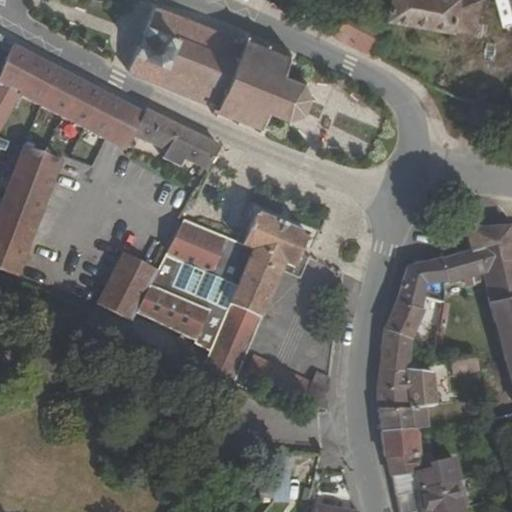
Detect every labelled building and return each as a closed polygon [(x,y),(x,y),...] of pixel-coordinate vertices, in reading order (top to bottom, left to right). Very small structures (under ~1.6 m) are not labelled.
[(463,39),(472,5),(454,0),(381,0),(377,15),(463,39)] [(123,68),(121,67),(118,74),(207,109),(205,114),(215,119),(217,114),(229,118),(227,124),(235,126),(236,122),(250,127),(248,132),(258,136),(260,130),(283,139),(285,133),(284,133),(289,119),(297,114),(301,117),(309,114),(307,109),(315,95),(321,93),(316,81),(308,82),(304,72),(307,66),(288,56),(290,52),(278,48),(276,53),(265,49),(268,42),(257,38),(255,44),(245,40),(248,34),(237,29),(234,36),(146,1),(143,8),(146,9),(123,68)] [(375,21),(339,3),(324,34),(369,56),(384,25),(375,21)] [(0,47),(0,90),(3,92),(1,94),(43,114),(60,78),(0,47)] [(95,139),(115,105),(60,78),(43,114),(95,139)] [(105,144),(116,149),(123,134),(132,113),(123,109),(115,105),(95,139),(105,144)] [(168,127),(134,111),(132,113),(123,134),(152,150),(156,152),(168,127)] [(200,173),(213,147),(168,127),(156,152),(158,154),(154,160),(174,169),(177,162),(200,173)] [(26,150),(15,146),(0,189),(0,270),(14,276),(54,160),(26,150)] [(156,272),(153,270),(132,312),(136,314),(211,351),(209,355),(240,369),(256,329),(253,328),(258,316),(261,317),(285,261),(296,265),(308,236),(255,216),(242,245),(182,222),(156,272)] [(511,222),(472,226),(478,249),(485,271),(487,278),(491,296),(511,291),(511,222)] [(478,249),(455,253),(448,254),(451,279),(468,275),(485,271),(478,249)] [(96,305),(129,318),(132,312),(153,270),(124,254),(96,305)] [(450,280),(451,279),(448,254),(438,256),(439,277),(450,277),(450,280)] [(438,256),(411,260),(404,279),(426,290),(426,291),(444,298),(446,286),(446,280),(450,280),(450,277),(439,277),(438,256)] [(487,278),(485,271),(468,275),(469,282),(487,278)] [(426,291),(426,290),(404,279),(385,328),(378,361),(404,360),(403,354),(409,331),(418,311),(422,304),(426,305),(427,303),(425,302),(426,291)] [(511,291),(491,296),(511,385),(511,291)] [(130,323),(133,319),(129,318),(96,305),(130,323)] [(209,355),(202,371),(234,385),(240,369),(209,355)] [(447,357),(449,371),(475,367),(471,355),(447,357)] [(254,375),(300,396),(306,381),(252,359),(246,372),(254,375)] [(378,361),(379,397),(380,405),(407,401),(434,397),(430,368),(405,370),(404,360),(378,361)] [(300,396),(302,397),(320,370),(317,369),(306,381),(300,396)] [(327,408),(334,375),(320,370),(302,397),(327,408)] [(387,457),(397,511),(431,511),(459,506),(461,506),(452,480),(427,486),(418,449),(418,433),(413,429),(407,401),(380,405),(383,457),(387,457)] [(290,467),(275,466),(275,478),(274,497),(289,500),(290,467)] [(274,497),(275,478),(258,478),(258,497),(273,496),(274,497)]
